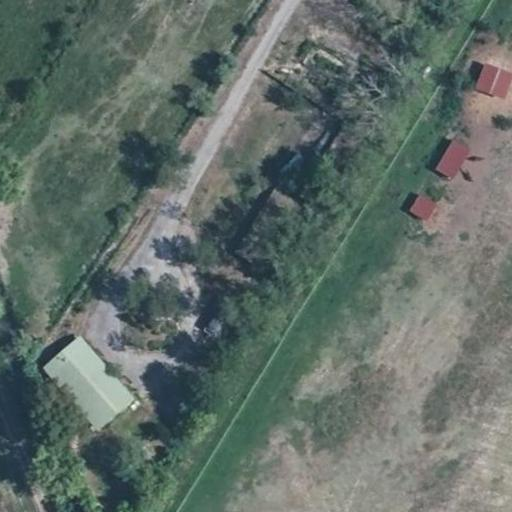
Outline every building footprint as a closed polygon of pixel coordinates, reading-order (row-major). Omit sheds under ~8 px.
[(509,98),(511,86),(511,69),(483,63),(477,91),(509,98)] [(453,139),(436,171),(456,181),(472,149),(453,139)] [(428,224),(439,206),(421,195),(410,213),(428,224)] [(217,308),(205,333),(219,340),(231,315),(217,308)] [(42,370),(101,432),(137,398),(79,335),(42,370)]
